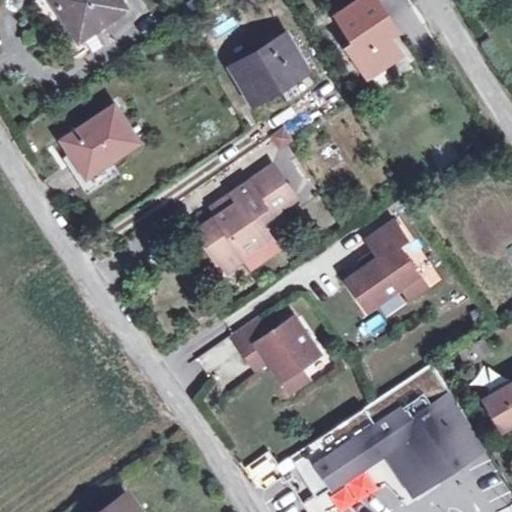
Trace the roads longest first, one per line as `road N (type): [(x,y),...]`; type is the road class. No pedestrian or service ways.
road 1 (residential): [(0,113),(260,511)]
road 2 (residential): [(511,122),(433,0)]
